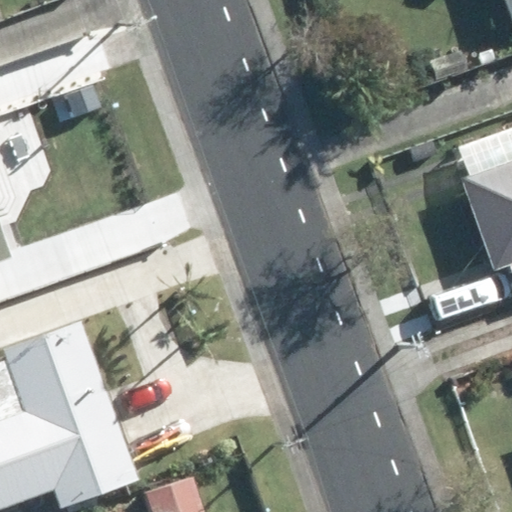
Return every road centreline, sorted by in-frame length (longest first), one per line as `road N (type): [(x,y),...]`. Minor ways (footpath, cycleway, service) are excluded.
road 1 (residential): [(201,0),(387,511)]
road 2 (unknown): [(274,390),(215,409),(163,413),(150,398),(108,257)]
